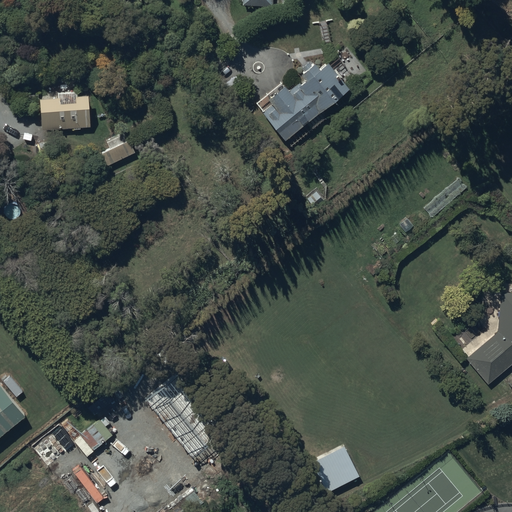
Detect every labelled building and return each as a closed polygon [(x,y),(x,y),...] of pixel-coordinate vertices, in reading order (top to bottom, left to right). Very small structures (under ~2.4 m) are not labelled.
[(271,101),(261,109),(283,136),(349,84),(327,56),(318,63),(314,58),(309,62),(308,60),(299,68),(304,75),(289,87),(284,80),(266,94),(271,101)] [(58,92),(39,93),(41,127),(73,125),(73,126),(80,125),(80,124),(89,123),(87,90),(76,90),(76,88),(57,89),(58,92)] [(124,129),(104,139),(109,148),(106,149),(105,147),(100,149),(101,151),(93,155),(100,168),(134,151),(124,129)] [(8,208),(1,214),(11,227),(18,221),(8,208)] [(511,293),(501,293),(496,333),(465,360),(487,385),(511,363),(511,293)] [(0,385),(0,434),(24,415),(0,385)]
